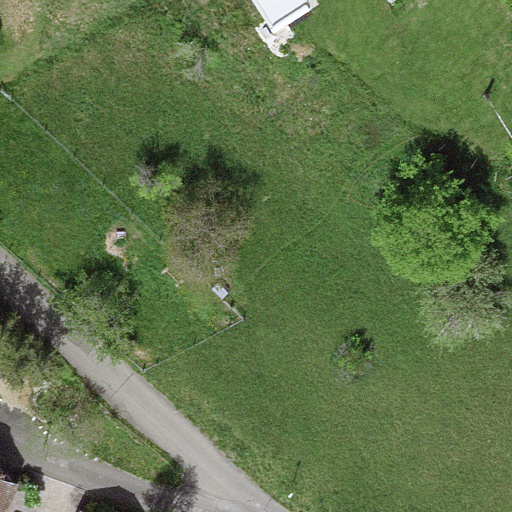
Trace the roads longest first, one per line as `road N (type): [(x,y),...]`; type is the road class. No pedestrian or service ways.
road 1 (residential): [(0,269),(238,483),(238,511)]
road 2 (residential): [(0,426),(205,511)]
